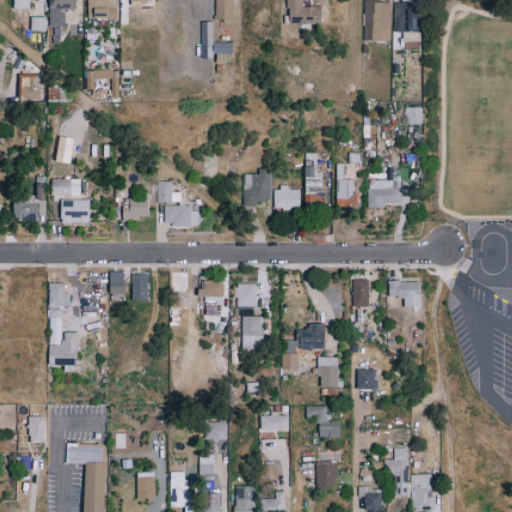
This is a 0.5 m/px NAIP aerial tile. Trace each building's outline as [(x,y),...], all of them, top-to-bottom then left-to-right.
[(29,0),(13,0),(14,9),(30,8),(29,0)] [(76,0),(49,0),(49,26),(63,26),(63,9),(76,9),(76,0)] [(118,18),(117,0),(87,0),(88,19),(118,18)] [(232,0),(215,0),(215,20),(233,20),(232,0)] [(302,0),(287,0),(289,24),(322,24),(322,6),(303,7),(302,0)] [(363,41),(390,41),(391,1),(364,0),(363,41)] [(394,32),(403,31),(403,41),(421,41),(420,6),(394,6),(394,32)] [(46,30),(46,16),(31,17),(31,31),(46,30)] [(212,21),(200,22),(201,59),(212,58),(212,21)] [(213,53),(231,53),(231,43),(213,42),(213,53)] [(111,97),(118,98),(119,71),(84,70),(84,89),(94,90),(94,79),(111,79),(111,97)] [(39,74),(19,75),(20,100),(40,99),(39,74)] [(422,123),(422,107),(404,107),(405,124),(422,123)] [(336,163),(336,205),(357,205),(357,193),(352,193),(352,163),(336,163)] [(243,174),(242,205),(256,205),(257,199),(270,200),(270,168),(258,168),(258,174),(243,174)] [(304,168),(304,204),(322,204),(323,168),(304,168)] [(51,195),(80,195),(80,179),(51,179),(51,195)] [(367,207),(385,208),(385,203),(401,203),(401,188),(392,188),(392,180),(368,180),(367,207)] [(171,203),(171,181),(157,181),(157,202),(171,203)] [(273,209),(300,209),(300,189),(287,189),(287,187),(273,187),(273,209)] [(172,202),(180,201),(180,192),(171,192),(172,202)] [(90,200),(61,199),(60,223),(89,224),(90,200)] [(149,219),(148,199),(122,200),(123,219),(149,219)] [(37,222),(38,202),(15,202),(14,221),(37,222)] [(164,206),(164,226),(198,225),(198,211),(190,211),(190,205),(164,206)] [(124,292),(124,270),(110,271),(110,292),(124,292)] [(132,299),(149,299),(148,272),(131,273),(132,299)] [(204,278),(204,287),(198,287),(198,295),(225,295),(224,278),(204,278)] [(369,306),(369,279),(352,279),(352,305),(369,306)] [(404,306),(421,306),(420,280),(388,281),(388,297),(404,296),(404,306)] [(49,305),(70,305),(70,292),(65,292),(66,282),(49,282),(49,305)] [(256,306),(256,283),(236,283),(236,306),(256,306)] [(49,363),(65,363),(65,371),(78,371),(78,332),(62,332),(61,308),(48,308),(49,363)] [(262,315),(241,316),(242,349),(262,348),(262,315)] [(326,348),(325,323),(308,323),(308,328),(296,328),(296,339),(282,339),(282,352),(295,352),(295,348),(326,348)] [(298,368),(297,353),(281,353),(281,368),(298,368)] [(321,386),(338,387),(338,356),(317,356),(317,376),(321,376),(321,386)] [(376,368),(357,369),(357,388),(377,388),(376,368)] [(341,435),(341,419),(326,420),(326,404),(306,405),(306,416),(318,416),(318,436),(341,435)] [(288,428),(288,414),(277,414),(277,413),(260,414),(260,429),(288,428)] [(45,415),(29,416),(29,442),(45,442),(45,415)] [(228,439),(227,419),(205,420),(205,440),(228,439)] [(66,463),(85,463),(84,511),(104,511),(106,443),(66,443),(66,463)] [(383,458),(384,481),(393,481),(394,496),(408,495),(407,447),(393,447),(393,458),(383,458)] [(213,453),(198,454),(199,473),(214,473),(213,453)] [(316,461),(316,487),(337,487),(337,462),(316,461)] [(136,472),(137,500),(155,499),(154,471),(136,472)] [(189,511),(189,471),(170,471),(170,507),(185,506),(185,511),(189,511)] [(430,474),(410,474),(410,509),(434,509),(434,494),(430,494),(430,474)] [(253,511),(254,486),(235,485),(234,511),(253,511)] [(364,510),(383,511),(383,489),(372,489),(372,486),(358,485),(357,496),(365,497),(364,510)] [(202,511),(220,511),(220,492),(202,493),(202,511)]
